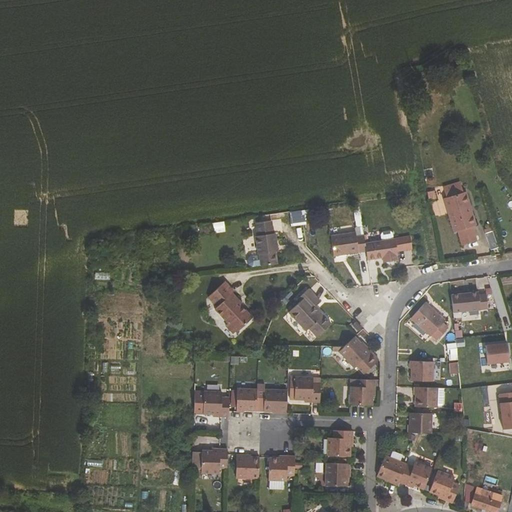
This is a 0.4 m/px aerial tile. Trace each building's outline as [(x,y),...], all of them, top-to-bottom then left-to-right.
[(436,96),(434,86),(423,87),(425,98),(436,96)] [(471,211),(467,195),(464,195),(461,185),(445,190),(448,200),(445,201),(455,235),(459,233),(463,248),(477,244),(473,229),(476,228),(473,217),(471,218),(469,211),(471,211)] [(435,191),(427,193),(429,202),(437,200),(435,191)] [(290,227),(303,225),(300,209),(287,211),(290,227)] [(255,224),(256,236),(254,237),(257,255),(258,255),(260,268),(278,265),(276,253),(278,252),(276,234),(274,234),(272,221),(255,224)] [(380,235),(381,241),(393,239),(392,233),(390,231),(382,232),(380,235)] [(330,236),(334,257),(366,251),(365,244),(365,243),(364,235),(356,236),(355,232),(330,236)] [(410,237),(395,239),(397,252),(412,249),(410,237)] [(367,243),(365,244),(366,251),(366,253),(367,260),(383,258),(383,263),(397,261),(396,256),(397,255),(397,252),(395,239),(393,239),(381,241),(367,243)] [(225,326),(233,335),(235,333),(236,334),(253,318),(240,305),(242,304),(233,294),(234,292),(225,282),(207,298),(216,308),(214,310),(227,325),(225,326)] [(332,324),(315,306),(321,301),(309,289),(297,299),(300,302),(288,313),(306,332),(308,330),(316,338),(332,324)] [(480,310),(478,292),(451,294),(453,313),(480,310)] [(446,321),(425,303),(411,320),(430,338),(432,337),(437,342),(448,329),(443,324),(446,321)] [(363,329),(355,321),(351,325),(359,334),(363,329)] [(332,347),(332,353),(338,353),(354,369),(372,352),(367,347),(366,349),(361,343),(355,337),(344,347),(332,347)] [(457,342),(447,343),(448,354),(457,354),(457,342)] [(507,342),(484,343),(486,364),(508,362),(507,342)] [(408,361),(408,369),(410,369),(410,382),(433,382),(434,362),(408,361)] [(457,362),(448,363),(450,374),(459,373),(457,362)] [(121,392),(137,392),(137,377),(121,377),(121,392)] [(320,382),(313,382),(314,377),(295,377),(294,401),(305,401),(312,401),(312,404),(320,404),(320,382)] [(373,406),(373,396),(373,388),(376,388),(376,380),(355,380),(355,387),(350,387),(349,405),(350,405),(373,406)] [(413,388),(413,396),(414,396),(414,407),(438,408),(438,388),(413,388)] [(245,414),(245,412),(256,412),(257,389),(237,389),(236,413),(245,414)] [(263,413),(272,413),(280,413),(280,415),(287,415),(287,390),(264,390),(263,413)] [(229,413),(229,397),(222,397),(222,391),(203,391),(203,392),(195,392),(194,414),(203,414),(203,415),(213,415),(221,415),(221,418),(229,418),(229,413)] [(511,392),(498,394),(502,429),(511,427),(511,392)] [(432,414),(409,413),(408,426),(407,426),(407,433),(418,433),(431,433),(432,414)] [(332,438),(327,438),(326,456),(351,457),(351,447),(351,438),(353,438),(354,431),(333,430),(332,438)] [(201,470),(201,475),(219,475),(219,470),(227,470),(228,454),(228,449),(220,449),(220,451),(212,451),(202,450),(202,452),(201,470)] [(201,470),(202,452),(192,452),(192,470),(201,470)] [(251,457),(243,457),(243,455),(236,455),(235,480),(259,480),(259,458),(251,457)] [(287,482),(287,476),(294,477),(294,462),(295,456),(286,456),(286,458),(279,458),(269,458),(268,482),(287,482)] [(397,487),(399,484),(406,464),(385,456),(380,467),(377,477),(385,481),(384,482),(397,487)] [(399,484),(405,486),(406,484),(414,487),(424,491),(432,468),(414,461),(412,466),(406,464),(399,484)] [(325,463),(325,486),(348,487),(348,478),(348,471),(350,471),(350,464),(325,463)] [(429,493),(438,496),(446,499),(445,502),(452,504),(460,485),(453,482),(454,477),(437,470),(429,493)] [(491,500),(493,494),(482,490),(479,496),(465,490),(464,502),(472,505),(471,505),(491,511),(497,511),(500,503),(491,500)]
